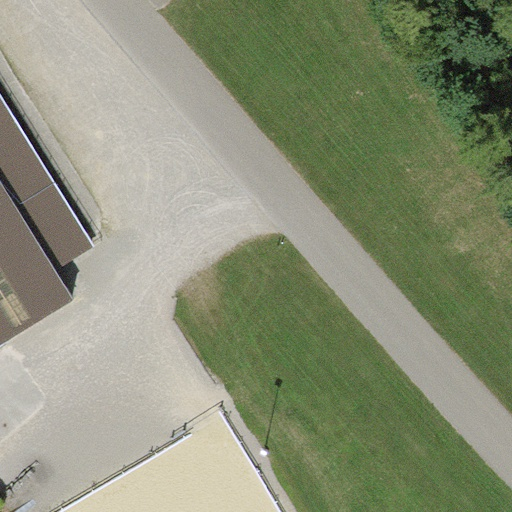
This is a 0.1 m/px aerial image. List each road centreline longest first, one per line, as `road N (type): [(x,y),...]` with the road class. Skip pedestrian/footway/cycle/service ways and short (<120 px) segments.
road 1 (unclassified): [(511,437),(236,148),(109,0)]
road 2 (track): [(0,416),(38,389),(236,148)]
